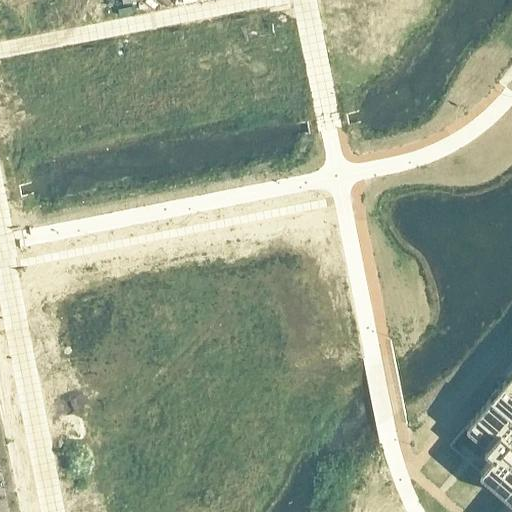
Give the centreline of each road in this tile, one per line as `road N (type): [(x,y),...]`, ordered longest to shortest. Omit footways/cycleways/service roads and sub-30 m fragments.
road 1 (residential): [(255,0),(0,50)]
road 2 (residential): [(49,511),(10,299)]
